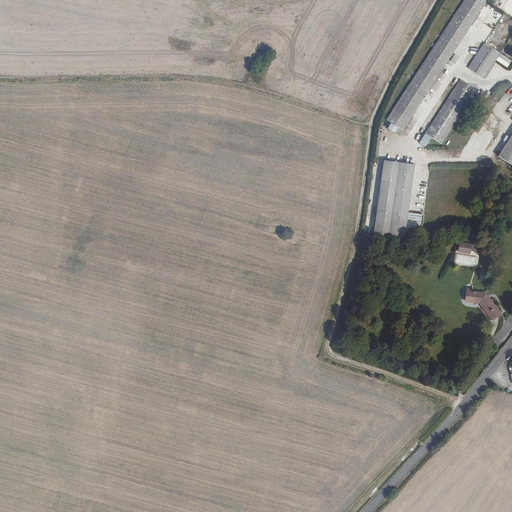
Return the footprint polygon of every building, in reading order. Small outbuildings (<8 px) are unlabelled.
[(487,3),(482,0),(465,0),(385,120),(390,123),(397,127),(401,130),(465,35),(487,3)] [(483,78),(511,33),(511,20),(503,14),(467,68),(483,78)] [(462,55),(457,53),(453,59),(457,62),(462,55)] [(427,131),(433,135),(443,142),(479,88),(463,78),(427,131)] [(397,127),(390,123),(388,127),(395,131),(397,127)] [(427,144),(433,135),(427,131),(421,140),(427,144)] [(511,132),(497,154),(511,164),(511,132)] [(383,162),(374,236),(403,239),(405,228),(420,230),(422,215),(407,213),(413,166),(383,162)] [(456,254),(455,264),(476,267),(479,244),(459,242),(458,254),(456,254)] [(471,294),(466,294),(466,307),(480,307),(493,320),(499,314),(484,298),(471,297),(471,294)]
